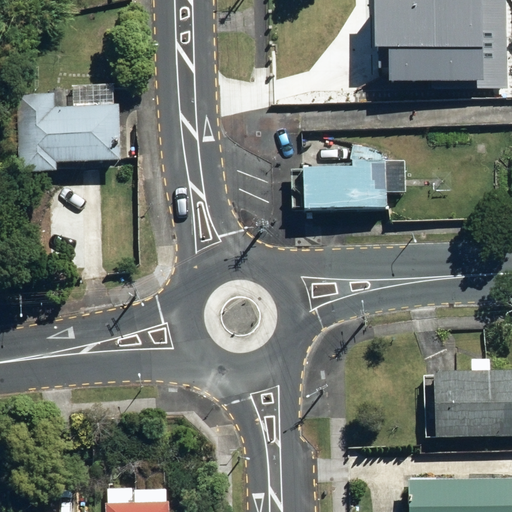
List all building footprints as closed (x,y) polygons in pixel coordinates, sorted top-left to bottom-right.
[(458,0),(427,0),(367,43),(397,85),(471,32),(466,26),(474,21),(458,0)] [(128,161),(127,105),(67,106),(66,91),(26,92),(28,172),(67,171),(67,162),(128,161)] [(377,163),(283,169),(285,218),(380,212),(377,163)] [(511,378),(422,383),(421,416),(423,450),(511,444),(511,378)] [(396,511),(510,511),(509,484),(398,490),(396,511)] [(178,511),(178,502),(117,504),(117,511),(178,511)]
